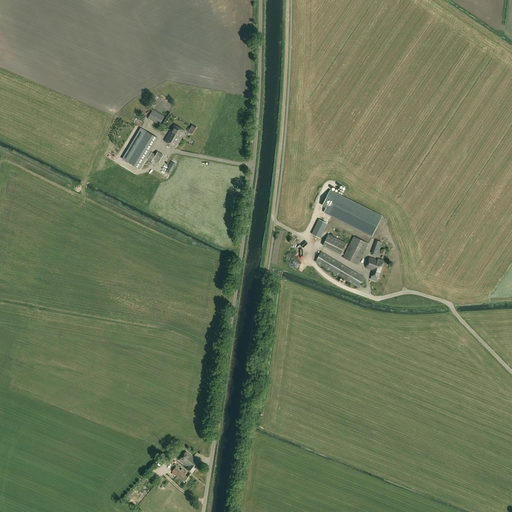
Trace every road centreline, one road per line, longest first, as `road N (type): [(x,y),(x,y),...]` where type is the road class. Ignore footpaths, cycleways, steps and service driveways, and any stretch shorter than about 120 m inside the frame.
road 1 (unclassified): [(203,511),(253,170),(260,0)]
road 2 (track): [(229,511),(276,174),(285,0)]
